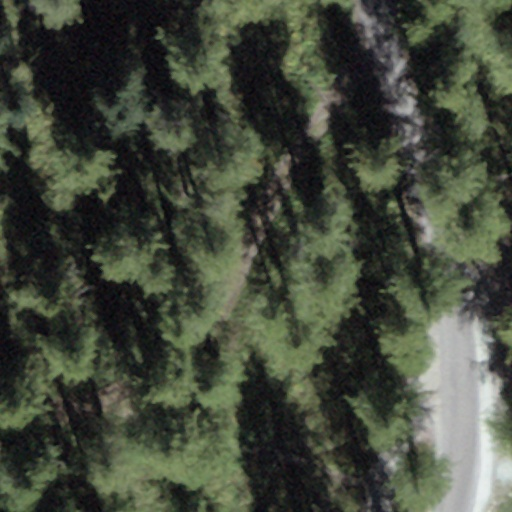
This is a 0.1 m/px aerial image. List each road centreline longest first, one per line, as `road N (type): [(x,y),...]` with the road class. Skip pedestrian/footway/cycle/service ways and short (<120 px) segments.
road 1 (unclassified): [(456,511),(474,428),(458,301),(439,235)]
road 2 (residential): [(372,0),(439,235)]
road 3 (track): [(0,180),(110,0)]
